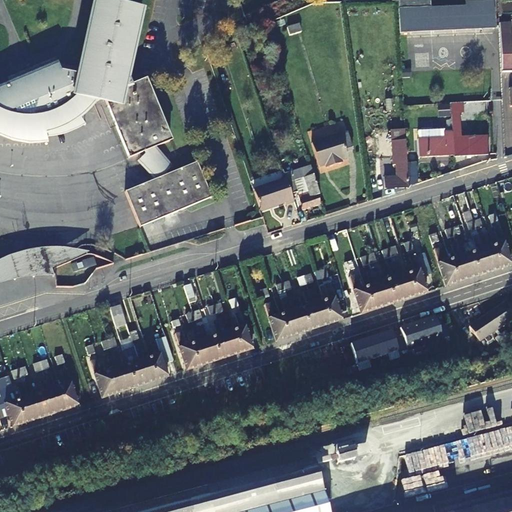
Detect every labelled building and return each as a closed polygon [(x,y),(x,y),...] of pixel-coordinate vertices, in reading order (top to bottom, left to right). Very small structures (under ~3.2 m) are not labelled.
[(112,0),(112,4),(109,13),(105,15),(91,12),(78,71),(58,68),(56,61),(55,61),(7,81),(9,86),(0,89),(0,129),(12,133),(12,131),(55,115),(60,129),(68,126),(75,122),(86,114),(93,104),(92,99),(126,84),(126,81),(141,10),(123,6),(123,0),(112,0)] [(94,0),(91,12),(105,15),(109,13),(112,4),(94,0)] [(391,0),(391,2),(398,2),(400,33),(420,32),(494,28),(492,0),(465,0),(465,7),(430,9),(430,0),(391,0)] [(251,31),(255,29),(249,14),(245,16),(251,31)] [(392,14),(375,15),(376,35),(392,35),(392,14)] [(499,23),(499,36),(511,36),(511,23),(499,23)] [(300,24),(287,28),(290,36),(303,33),(300,24)] [(501,73),(511,72),(511,48),(511,36),(499,36),(501,73)] [(220,52),(227,49),(224,43),(217,46),(220,52)] [(93,104),(105,98),(130,158),(144,152),(156,147),(170,142),(145,82),(129,89),(126,84),(92,99),(93,104)] [(52,132),(60,129),(55,115),(12,131),(12,133),(17,133),(34,135),(52,132)] [(454,156),(489,155),(488,137),(462,138),(462,132),(461,116),(451,116),(452,133),(454,156)] [(418,139),(444,139),(444,133),(444,130),(417,131),(418,139)] [(454,156),(452,133),(444,133),(444,139),(418,139),(419,157),(454,156)] [(329,164),(330,167),(341,164),(340,160),(347,158),(345,152),(353,150),(348,134),(341,137),(340,135),(311,144),(319,167),(325,165),(329,164)] [(385,177),(385,188),(408,188),(407,167),(406,142),(392,142),(393,166),(397,166),(397,177),(385,177)] [(166,173),(174,167),(156,147),(144,152),(146,155),(139,162),(155,181),(167,176),(166,173)] [(167,176),(155,181),(125,193),(140,228),(211,198),(197,164),(167,176)] [(284,171),(285,176),(301,170),(299,166),(284,171)] [(417,166),(407,167),(408,188),(418,184),(417,166)] [(320,195),(311,167),(301,170),(285,176),(287,179),(291,194),(298,192),(299,195),(297,196),(303,210),(320,204),(317,195),(320,195)] [(291,194),(287,179),(254,190),(261,210),(285,203),(286,205),(294,202),(291,194)] [(495,215),(488,217),(491,225),(498,223),(495,215)] [(482,228),(479,220),(473,222),(475,230),(482,228)] [(473,222),(467,224),(469,232),(475,230),(473,222)] [(454,237),(460,235),(458,227),(451,229),(454,237)] [(454,237),(451,229),(445,231),(448,239),(454,237)] [(499,241),(499,244),(492,246),(500,269),(511,265),(499,229),(494,231),(497,241),(499,241)] [(435,234),(429,236),(432,244),(438,242),(435,234)] [(483,234),(477,236),(489,273),(500,269),(492,246),(485,248),(484,246),(486,245),(483,234)] [(477,251),(471,253),(478,276),(489,273),(477,236),(472,238),(475,248),(476,248),(477,251)] [(461,241),(456,243),(468,280),(478,276),(471,253),(464,255),(463,253),(465,252),(461,241)] [(404,244),(406,252),(413,250),(410,242),(404,244)] [(456,258),(449,260),(457,283),(468,280),(456,243),(450,245),(454,255),(455,255),(456,258)] [(397,256),(395,247),(388,249),(391,257),(397,256)] [(445,287),(457,283),(449,260),(442,263),(441,260),(442,259),(439,248),(434,250),(445,287)] [(388,249),(382,251),(385,260),(391,257),(388,249)] [(376,263),(373,254),(367,256),(369,265),(376,263)] [(367,256),(361,258),(363,267),(369,265),(367,256)] [(415,268),(416,271),(408,273),(416,296),(426,293),(415,256),(409,258),(413,269),(415,268)] [(351,261),(344,264),(347,272),(354,270),(351,261)] [(398,262),(393,263),(405,300),(416,296),(408,273),(401,276),(400,273),(402,273),(398,262)] [(394,278),(387,280),(394,303),(405,300),(393,263),(388,265),(391,276),(393,275),(394,278)] [(377,269),(371,271),(383,307),(394,303),(387,280),(379,283),(378,280),(380,279),(377,269)] [(326,270),(320,272),(322,280),(328,278),(326,270)] [(372,285),(365,288),(373,310),(383,307),(371,271),(366,272),(369,283),(371,282),(372,285)] [(313,283),(310,275),(304,277),(306,285),(313,283)] [(361,314),(373,310),(365,288),(358,290),(357,287),(358,286),(355,276),(349,278),(361,314)] [(306,285),(304,277),(298,279),(300,287),(306,285)] [(291,290),(289,282),(282,284),(285,292),(291,290)] [(285,292),(282,284),(276,286),(278,294),(285,292)] [(330,296),(331,299),(324,301),(331,324),(342,320),(330,284),(325,285),(328,297),(330,296)] [(267,289),(260,291),(262,299),(269,297),(267,289)] [(314,289),(308,291),(320,328),(331,324),(324,301),(316,304),(315,301),(317,300),(314,289)] [(309,306),(302,308),(309,331),(320,328),(308,291),(303,293),(306,304),(308,303),(309,306)] [(293,296),(287,298),(299,334),(309,331),(302,308),(295,311),(294,307),(296,307),(293,296)] [(287,313),(281,315),(288,338),(299,334),(287,298),(281,300),(284,310),(286,310),(287,313)] [(236,299),(229,301),(232,309),(239,307),(236,299)] [(511,319),(511,311),(506,303),(487,315),(497,330),(511,319)] [(214,306),(217,314),(223,312),(221,304),(214,306)] [(276,342),(288,338),(281,315),(273,318),(272,314),(273,314),(270,304),(264,305),(276,342)] [(208,308),(210,316),(217,314),(214,306),(208,308)] [(124,320),(120,307),(110,310),(116,329),(126,326),(124,320)] [(201,320),(199,311),(192,313),(195,321),(201,320)] [(192,313),(186,315),(189,324),(195,321),(192,313)] [(240,325),(241,328),(234,330),(241,353),(253,349),(240,313),(235,315),(238,326),(240,325)] [(487,315),(469,328),(479,342),(497,330),(487,315)] [(177,318),(170,320),(173,329),(179,327),(177,318)] [(224,319),(219,320),(230,357),(241,353),(234,330),(227,333),(226,330),(227,329),(224,319)] [(220,360),(230,357),(219,320),(213,322),(217,333),(218,332),(219,335),(213,338),(220,360)] [(152,326),(145,328),(148,337),(154,335),(152,326)] [(203,326),(197,328),(209,364),(220,360),(213,338),(205,340),(205,337),(206,336),(203,326)] [(197,342),(191,345),(198,367),(209,364),(197,328),(192,329),(195,340),(197,339),(197,342)] [(432,344),(440,342),(436,329),(428,331),(432,344)] [(509,336),(506,331),(500,335),(504,340),(509,336)] [(138,340),(135,332),(129,334),(132,342),(138,340)] [(58,335),(62,348),(69,346),(64,333),(58,335)] [(187,371),(198,367),(191,345),(183,347),(182,344),(184,343),(181,333),(175,335),(187,371)] [(500,335),(495,338),(499,343),(504,340),(500,335)] [(117,347),(114,338),(108,341),(111,349),(117,347)] [(405,353),(401,340),(395,343),(399,355),(405,353)] [(108,341),(102,342),(104,351),(111,349),(108,341)] [(156,353),(157,355),(149,358),(156,381),(168,377),(156,341),(151,343),(154,353),(156,353)] [(386,345),(390,360),(397,357),(392,343),(386,345)] [(93,346),(86,348),(88,356),(95,354),(93,346)] [(140,346),(134,348),(146,384),(156,381),(149,358),(142,360),(142,357),(143,357),(140,346)] [(124,353),(128,365),(135,387),(146,384),(134,348),(129,350),(130,351),(124,353)] [(118,353),(112,355),(124,391),(135,387),(128,365),(121,367),(120,364),(121,364),(118,353)] [(113,370),(106,372),(113,394),(124,391),(112,355),(107,357),(110,367),(112,367),(113,370)] [(62,356),(55,358),(58,366),(64,364),(62,356)] [(50,369),(47,360),(40,363),(43,371),(50,369)] [(102,398),(113,394),(106,372),(99,374),(98,371),(100,371),(96,360),(90,362),(102,398)] [(40,363),(34,365),(37,373),(43,371),(40,363)] [(27,376),(24,367),(19,369),(21,378),(27,376)] [(19,369),(12,372),(15,380),(21,378),(19,369)] [(67,384),(60,387),(67,410),(78,406),(66,370),(60,372),(64,382),(66,382),(67,384)] [(67,410),(60,387),(53,389),(52,386),(54,386),(50,375),(45,377),(56,413),(67,410)] [(44,389),(45,392),(38,394),(46,417),(56,413),(45,377),(39,379),(42,389),(44,389)] [(46,417),(38,394),(31,396),(30,393),(32,393),(29,382),(23,384),(35,420),(46,417)] [(23,396),(24,399),(17,401),(24,423),(35,420),(23,384),(18,386),(21,396),(23,396)] [(250,384),(243,386),(247,401),(254,399),(250,384)] [(24,423),(17,401),(13,389),(7,391),(7,389),(0,391),(0,418),(9,415),(12,427),(24,423)] [(181,424),(176,409),(168,412),(172,426),(181,424)] [(167,413),(160,415),(164,428),(171,426),(167,413)] [(132,421),(124,423),(128,436),(136,433),(132,421)] [(115,426),(108,429),(112,441),(119,439),(115,426)] [(494,434),(401,454),(405,474),(498,453),(494,434)] [(350,446),(351,452),(354,461),(368,457),(365,442),(364,438),(349,442),(350,446)] [(354,463),(354,461),(351,452),(333,456),(334,458),(335,463),(336,467),(354,463)] [(259,511),(322,495),(314,469),(313,464),(312,462),(124,511),(259,511)] [(437,474),(397,483),(401,499),(433,491),(432,485),(440,483),(437,474)] [(511,511),(511,485),(432,507),(433,511),(511,511)] [(259,511),(327,511),(322,495),(259,511)]
